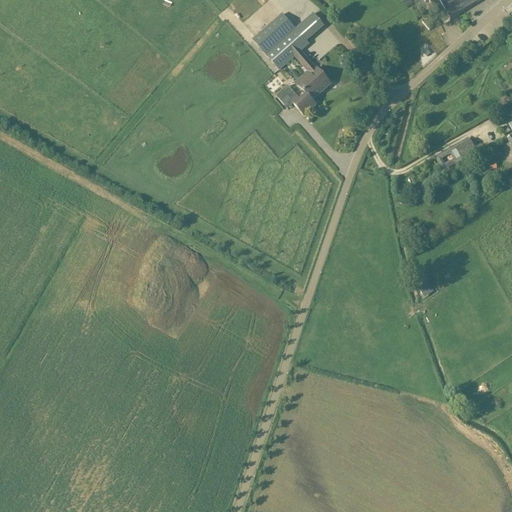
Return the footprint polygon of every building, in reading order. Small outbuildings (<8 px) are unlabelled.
[(428,0),(439,18),(446,14),(450,21),(484,0),(428,0)] [(314,15),(296,30),(282,15),(252,41),(266,56),(279,71),(295,58),(308,72),(295,84),(299,88),(304,93),(298,98),(293,93),(288,87),(276,98),(288,111),(294,105),(304,117),(316,106),(311,100),(321,91),(323,92),(331,85),(318,70),(317,71),(301,53),(310,45),(307,43),(313,38),(312,37),(324,26),(314,15)] [(422,24),(429,32),(434,27),(427,19),(422,24)] [(489,164),(490,171),(497,170),(496,162),(489,164)] [(437,298),(424,280),(415,286),(428,304),(437,298)]
